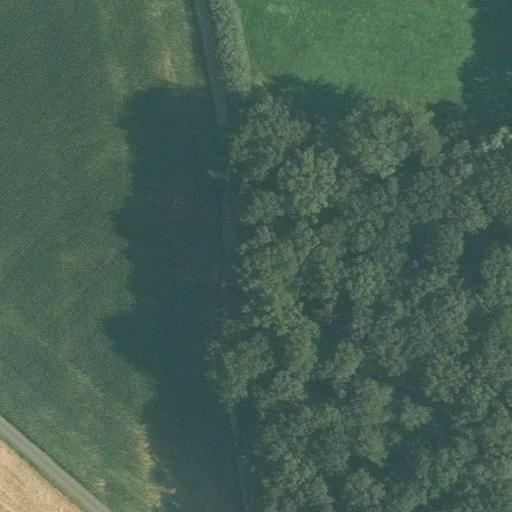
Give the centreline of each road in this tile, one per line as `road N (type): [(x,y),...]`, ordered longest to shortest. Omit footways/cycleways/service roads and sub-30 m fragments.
road 1 (track): [(264,511),(233,66),(210,0)]
road 2 (unclassified): [(114,511),(0,412)]
